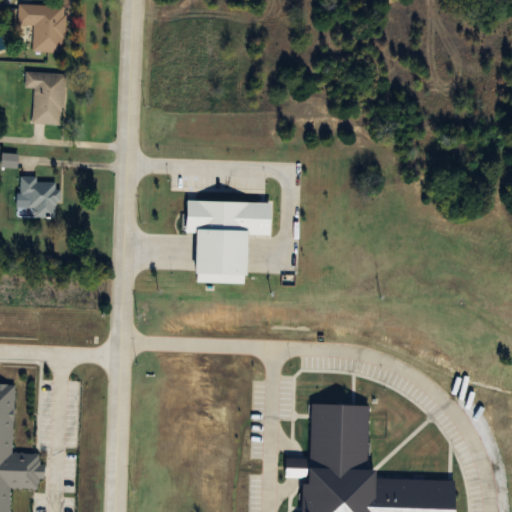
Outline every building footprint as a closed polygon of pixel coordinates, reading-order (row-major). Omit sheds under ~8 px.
[(16,3),(16,23),(31,23),(30,50),(53,50),(53,44),(62,44),(64,4),(57,4),(57,0),(42,0),(42,4),(16,3)] [(22,69),(21,87),(30,87),(28,122),(61,125),(65,72),(22,69)] [(0,152),(0,167),(15,167),(15,153),(0,152)] [(17,176),(17,193),(13,193),(13,206),(29,206),(29,218),(53,218),(53,201),(60,201),(60,186),(53,186),(53,180),(33,180),(33,176),(17,176)] [(186,203),(186,234),(199,234),(198,284),(246,285),(246,277),(251,276),(252,236),(270,236),(271,205),(186,203)] [(0,511),(7,511),(9,488),(35,489),(44,468),(34,453),(11,452),(13,383),(0,381),(0,511)] [(309,407),(308,460),(284,460),(284,479),(308,480),(308,486),(301,486),(300,511),(456,511),(456,484),(376,483),(376,475),(366,475),(367,408),(309,407)]
